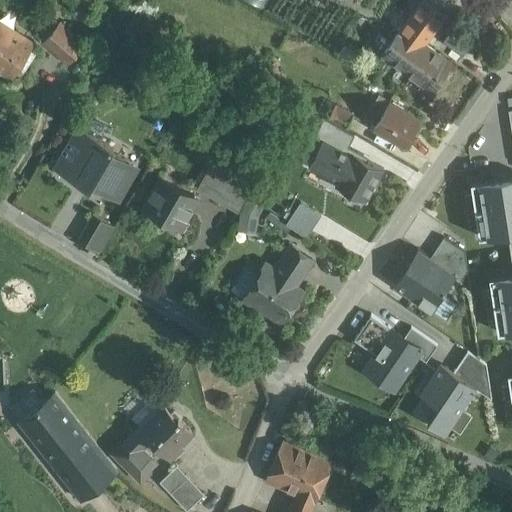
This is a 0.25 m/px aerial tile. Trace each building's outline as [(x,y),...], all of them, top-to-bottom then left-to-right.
[(432,30),(462,52),(472,39),(442,16),(432,30)] [(0,19),(0,65),(12,72),(32,40),(0,19)] [(83,40),(59,20),(43,38),(68,59),(83,40)] [(399,30),(384,50),(404,65),(403,66),(431,87),(450,60),(423,40),(419,44),(399,30)] [(421,117),(390,98),(385,107),(373,101),(365,114),(376,121),(373,126),(404,145),(421,117)] [(332,108),(322,103),(318,110),(327,116),(332,108)] [(352,113),(335,103),(332,108),(327,116),(345,126),(352,113)] [(113,145),(83,128),(76,140),(72,138),(63,154),(69,157),(61,170),(78,180),(80,176),(117,198),(135,167),(124,160),(126,157),(111,148),(113,145)] [(346,150),(322,138),(309,163),(331,175),(346,150)] [(382,167),(353,152),(353,154),(346,150),(331,175),(338,178),(336,182),(365,197),(382,167)] [(226,171),(211,162),(198,185),(213,194),(226,171)] [(252,186),(226,171),(213,194),(239,209),(252,186)] [(196,197),(161,177),(145,205),(180,226),(196,197)] [(511,178),(469,184),(476,238),(511,233),(511,178)] [(321,213),(300,199),(286,220),(306,234),(321,213)] [(115,224),(93,211),(77,237),(100,250),(115,224)] [(446,236),(434,255),(457,271),(464,276),(469,267),(468,250),(446,236)] [(312,257),(292,243),(282,258),(301,272),(312,257)] [(434,308),(457,271),(434,255),(419,245),(395,284),(434,308)] [(282,258),(275,268),(265,262),(258,272),(259,273),(244,296),(264,309),(265,307),(282,319),(302,289),(298,287),(294,287),(293,280),(297,279),(301,272),(282,258)] [(511,274),(488,278),(495,332),(511,329),(511,274)] [(355,338),(376,352),(393,328),(371,313),(355,338)] [(411,325),(404,335),(421,347),(416,353),(427,360),(439,343),(411,325)] [(394,386),(416,353),(421,347),(404,335),(393,328),(376,352),(366,367),(394,386)] [(477,387),(490,395),(486,363),(466,350),(452,372),(477,387)] [(452,372),(437,362),(416,395),(433,406),(423,422),(446,436),(477,387),(452,372)] [(18,415),(44,397),(35,385),(9,403),(18,415)] [(116,471),(54,392),(19,420),(82,498),(116,471)] [(140,425),(123,442),(122,442),(112,451),(140,480),(150,470),(150,456),(141,447),(150,438),(169,458),(182,445),(180,442),(191,431),(178,417),(177,418),(165,406),(143,428),(140,425)] [(332,461),(283,440),(266,478),(315,499),(332,461)] [(177,464),(159,480),(170,492),(188,476),(177,464)] [(188,476),(170,492),(187,510),(204,493),(188,476)]
